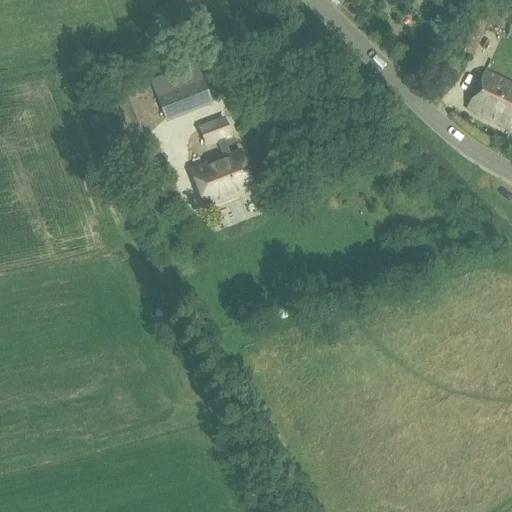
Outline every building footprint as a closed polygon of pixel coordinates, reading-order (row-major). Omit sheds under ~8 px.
[(494,5),(481,0),(469,0),(451,50),(473,58),(494,5)] [(196,64),(151,82),(166,118),(210,101),(196,64)] [(511,85),(484,72),(467,109),(507,128),(511,118),(511,85)] [(130,100),(106,109),(121,150),(145,141),(130,100)] [(225,118),(218,121),(225,137),(232,134),(225,118)] [(225,137),(218,121),(198,128),(204,145),(225,137)] [(219,143),(225,157),(190,170),(205,208),(253,189),(239,152),(232,155),(226,140),(219,143)] [(269,460),(282,453),(273,435),(259,442),(269,460)]
